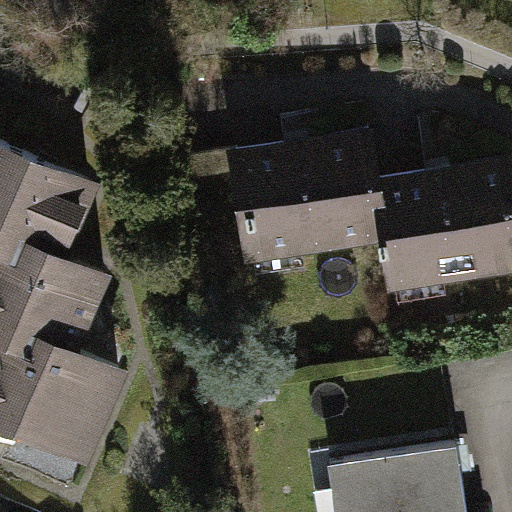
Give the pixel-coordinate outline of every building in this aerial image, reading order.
[(385,229),(377,173),(369,125),(236,146),(244,199),(252,249),(385,229)] [(82,447),(84,448),(120,365),(70,343),(90,295),(97,299),(106,278),(104,270),(58,250),(90,177),(0,137),(0,411),(25,422),(82,447)] [(244,199),(236,146),(165,156),(174,211),(244,199)] [(511,159),(511,154),(377,173),(385,229),(393,277),(511,259),(511,159)] [(82,447),(25,422),(8,459),(66,484),(82,447)] [(353,511),(468,511),(457,438),(344,455),(353,511)] [(353,511),(344,455),(330,458),(334,484),(314,487),(318,511),(353,511)]
